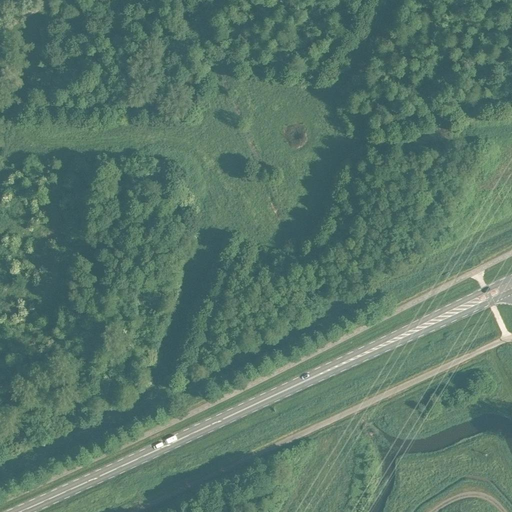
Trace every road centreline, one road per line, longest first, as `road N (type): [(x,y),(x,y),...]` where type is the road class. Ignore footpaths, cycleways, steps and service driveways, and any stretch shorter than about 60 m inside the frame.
road 1 (primary): [(19,511),(349,360)]
road 2 (primary): [(511,278),(349,360)]
road 3 (primary): [(349,360),(511,292)]
